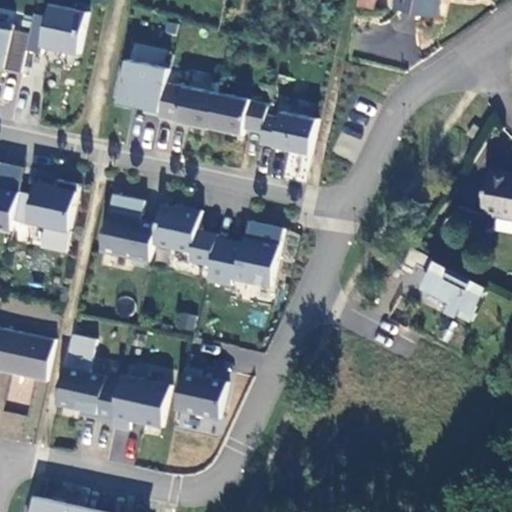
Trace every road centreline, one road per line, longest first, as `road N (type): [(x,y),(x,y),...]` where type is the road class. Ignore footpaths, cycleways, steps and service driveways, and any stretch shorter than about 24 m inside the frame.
road 1 (residential): [(7,453),(190,489),(223,480),(311,296)]
road 2 (residential): [(0,136),(347,213)]
road 3 (residential): [(347,213),(395,116),(417,91),(468,60)]
road 4 (residential): [(420,349),(311,296)]
